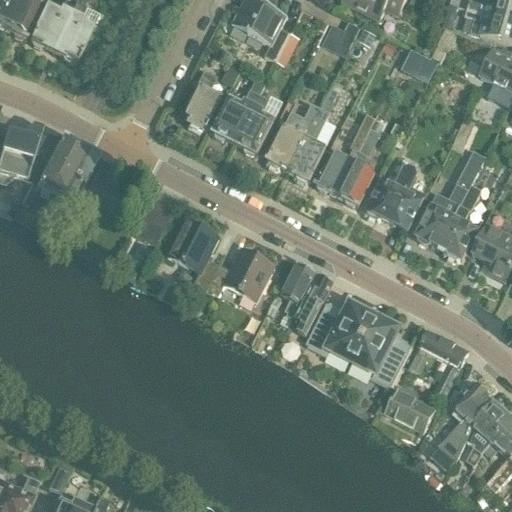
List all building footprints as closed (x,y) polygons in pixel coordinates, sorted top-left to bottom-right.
[(0,0),(0,32),(4,34),(19,0),(18,0),(0,0)] [(18,0),(19,0),(4,34),(10,37),(12,40),(19,43),(21,42),(25,44),(40,10),(25,3),(25,0),(18,0)] [(84,9),(88,0),(75,0),(73,4),(84,9)] [(346,0),(343,7),(379,25),(385,13),(398,20),(407,0),(346,0)] [(511,25),(511,3),(499,0),(491,0),(488,10),(469,5),(467,13),(511,25)] [(52,57),(76,7),(66,2),(59,17),(46,11),(29,46),(30,46),(32,50),(39,53),(42,52),(52,57)] [(262,11),(246,3),(233,29),(249,37),(247,39),(270,51),(264,61),(276,67),(281,58),(291,39),(280,33),(286,22),(287,22),(287,21),(263,9),(262,11)] [(99,19),(76,7),(52,57),(62,62),(63,65),(70,68),(73,67),(75,68),(99,19)] [(511,48),(511,25),(467,13),(464,21),(474,24),(470,37),(474,38),(480,40),(511,48)] [(349,26),(338,49),(350,55),(361,32),(349,26)] [(363,31),(359,40),(363,42),(376,48),(380,40),(363,31)] [(288,62),(297,42),(291,39),(281,58),(288,62)] [(388,45),(383,55),(392,60),(397,50),(388,45)] [(511,96),(511,65),(510,65),(511,58),(511,57),(494,52),(480,81),(511,96)] [(409,56),(403,67),(421,77),(431,81),(437,70),(409,56)] [(232,90),(243,70),(232,65),(221,85),(232,90)] [(208,78),(186,123),(191,126),(189,129),(202,135),(204,133),(207,135),(223,103),(209,96),(216,82),(208,78)] [(224,144),(235,149),(260,100),(259,100),(268,84),(259,79),(243,110),(230,104),(212,138),(216,140),(216,142),(222,145),(224,144)] [(320,116),(319,115),(288,176),(297,181),(298,184),(304,186),(306,185),(309,187),(326,154),(315,148),(329,120),(328,119),(339,98),(331,94),(320,116)] [(269,105),(260,100),(235,149),(245,154),(245,157),(251,160),(254,159),(257,161),(279,116),(267,110),(269,105)] [(288,176),(319,115),(311,111),(304,125),(291,119),(267,166),(270,167),(271,170),(277,173),(279,172),(288,176)] [(464,124),(457,141),(466,145),(473,127),(464,124)] [(55,141),(41,137),(42,132),(32,129),(30,137),(18,150),(5,146),(8,136),(7,136),(0,161),(0,182),(6,184),(8,187),(13,182),(32,188),(57,139),(56,139),(55,141)] [(337,201),(369,136),(364,133),(348,165),(333,157),(316,190),(319,192),(320,194),(326,197),(328,196),(337,201)] [(369,136),(337,201),(346,205),(347,208),(352,211),(355,210),(358,212),(375,179),(363,173),(369,162),(379,139),(370,135),(369,136)] [(68,212),(99,162),(87,155),(63,142),(36,195),(68,212)] [(438,252),(470,191),(485,163),(474,157),(449,206),(438,200),(432,210),(431,210),(416,240),(417,241),(419,245),(426,249),(431,248),(438,252)] [(382,184),(366,215),(368,216),(369,220),(377,223),(381,222),(407,235),(425,200),(410,192),(417,176),(414,172),(408,169),(403,169),(393,189),(382,184)] [(480,197),(470,191),(438,252),(446,256),(448,260),(455,264),(459,263),(461,264),(477,234),(464,227),(480,197)] [(156,251),(174,215),(152,204),(135,240),(156,251)] [(206,295),(219,270),(208,264),(219,242),(185,225),(167,261),(199,278),(194,288),(206,295)] [(505,287),(511,271),(511,252),(504,249),(509,240),(487,229),(472,259),(492,269),(487,278),(505,287)] [(257,306),(275,270),(241,254),(231,275),(219,270),(206,295),(219,301),(225,290),(257,306)] [(292,323),(315,277),(298,268),(282,300),(290,305),(285,316),(288,317),(286,321),(292,323)] [(306,342),(333,286),(319,279),(296,325),(302,328),(297,338),(306,342)] [(269,313),(275,302),(276,301),(268,296),(261,309),(269,313)] [(275,302),(269,313),(267,318),(273,322),(282,306),(275,302)] [(376,316),(360,308),(358,313),(350,309),(345,318),(326,308),(306,349),(326,359),(328,355),(351,366),(376,316)] [(391,392),(412,351),(394,342),(398,333),(390,329),(393,325),(376,316),(351,366),(374,378),(372,383),(391,392)] [(453,384),(465,362),(468,357),(428,336),(420,352),(449,368),(443,379),(453,384)] [(419,380),(426,364),(416,359),(408,374),(419,380)] [(443,404),(453,384),(443,379),(432,398),(443,404)] [(456,467),(464,447),(472,430),(493,406),(487,401),(488,399),(486,398),(486,395),(480,390),(477,390),(475,388),(453,413),(464,424),(439,451),(456,467)] [(423,438),(435,415),(396,396),(385,419),(423,438)] [(497,409),(493,406),(472,430),(464,447),(474,452),(466,467),(473,472),(483,457),(511,423),(506,418),(507,417),(499,410),(497,409)] [(511,423),(483,457),(490,463),(498,454),(508,464),(511,459),(511,423)] [(511,459),(508,464),(486,488),(494,495),(511,474),(511,459)] [(58,499),(71,470),(58,462),(54,470),(58,472),(48,494),(58,499)] [(0,511),(26,511),(38,487),(27,482),(21,494),(1,485),(1,481),(0,480),(0,511)] [(59,501),(53,511),(93,511),(94,511),(72,501),(70,506),(59,501)] [(94,511),(93,511),(105,511),(108,506),(98,502),(94,511)]
